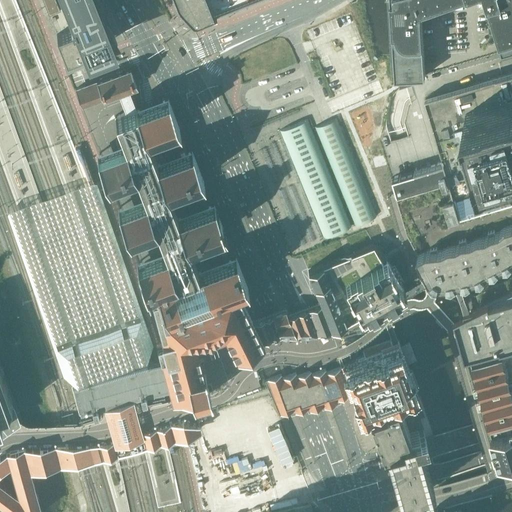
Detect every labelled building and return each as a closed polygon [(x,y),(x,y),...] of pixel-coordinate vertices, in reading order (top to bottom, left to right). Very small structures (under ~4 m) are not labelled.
[(55,0),(42,0),(49,15),(60,11),(55,0)] [(66,0),(77,26),(57,34),(64,53),(66,57),(97,45),(108,33),(110,31),(110,29),(109,26),(108,24),(106,23),(103,23),(103,22),(104,21),(102,18),(101,19),(99,13),(100,12),(100,11),(99,11),(99,10),(104,8),(99,0),(66,0)] [(179,5),(190,16),(191,17),(193,18),(195,18),(196,18),(202,16),(202,15),(208,13),(210,12),(216,10),(218,9),(224,7),(226,6),(225,6),(232,3),(232,4),(233,3),(239,0),(240,1),(241,0),(176,0),(176,1),(178,3),(179,5)] [(511,48),(511,0),(394,0),(390,1),(395,77),(400,77),(400,82),(402,82),(414,78),(414,76),(425,76),(421,11),(451,0),(487,0),(500,43),(502,51),(511,48)] [(70,26),(67,19),(53,24),(55,32),(70,26)] [(137,85),(130,67),(96,80),(96,79),(75,87),(82,106),(103,99),(103,98),(137,85)] [(419,242),(431,268),(435,271),(439,273),(447,276),(467,271),(485,265),(511,253),(511,72),(425,98),(444,162),(391,178),(419,242)] [(179,124),(168,95),(167,95),(167,96),(136,107),(125,111),(114,116),(121,134),(122,134),(125,143),(98,153),(97,152),(96,152),(108,183),(109,182),(108,181),(136,171),(145,196),(119,206),(118,205),(117,206),(129,236),(130,236),(129,235),(156,225),(165,250),(137,261),(137,260),(136,260),(148,291),(148,290),(150,289),(162,333),(161,334),(162,340),(156,341),(160,354),(161,354),(163,360),(171,391),(172,395),(177,394),(177,395),(192,391),(192,393),(201,391),(198,381),(215,378),(201,333),(213,328),(227,322),(240,350),(263,339),(263,338),(253,320),(237,287),(246,283),(246,285),(247,284),(243,274),(235,253),(235,255),(197,269),(188,244),(224,230),(224,231),(225,230),(214,200),(213,201),(177,215),(168,190),(202,177),(202,178),(203,178),(192,147),(191,147),(191,148),(157,161),(147,136),(178,124),(178,125),(179,124)] [(336,117),(317,124),(354,223),(374,216),(358,174),(359,173),(357,169),(356,169),(336,117)] [(323,237),(349,227),(351,226),(307,119),(283,129),(279,130),(323,237)] [(353,318),(371,307),(397,292),(399,290),(402,288),(395,276),(385,258),(381,260),(380,258),(379,257),(372,243),(308,269),(331,324),(332,327),(338,326),(353,318)] [(511,281),(488,295),(474,302),(455,313),(485,423),(489,438),(497,468),(511,463),(511,281)] [(311,305),(306,307),(315,332),(331,326),(322,303),(311,305)] [(296,310),(288,313),(296,333),(315,332),(306,307),(296,310)] [(286,308),(272,313),(280,332),(296,333),(288,313),(286,308)] [(269,314),(264,316),(271,335),(280,332),(272,313),(269,314)] [(264,316),(253,320),(263,338),(271,335),(264,316)] [(400,344),(399,342),(396,343),(392,344),(390,340),(363,350),(364,355),(358,357),(345,362),(344,362),(346,366),(341,368),(339,362),(326,367),(325,364),(311,369),(311,367),(308,366),(296,370),(295,367),(282,372),(280,369),(269,373),(268,373),(264,375),(278,409),(283,407),(293,404),(294,407),(302,404),(308,402),(309,405),(315,403),(323,400),(323,402),(334,398),(337,397),(336,394),(343,391),(350,388),(349,387),(354,385),(355,389),(355,390),(358,396),(357,396),(357,397),(358,396),(360,402),(360,403),(361,403),(364,402),(390,392),(393,391),(394,391),(400,389),(401,389),(407,386),(407,387),(407,386),(408,386),(411,385),(418,383),(411,365),(408,366),(405,358),(400,344)] [(151,396),(171,391),(163,360),(159,361),(158,359),(87,377),(73,381),(80,408),(100,402),(103,409),(120,404),(136,400),(134,393),(149,389),(151,396)] [(0,424),(17,418),(16,418),(15,414),(15,413),(14,413),(10,401),(11,401),(11,400),(10,398),(12,398),(9,391),(7,391),(6,388),(8,387),(4,377),(2,377),(1,374),(3,373),(0,365),(0,424)] [(390,392),(364,402),(381,449),(387,448),(390,458),(397,484),(401,498),(429,490),(426,477),(418,450),(415,440),(420,439),(426,438),(424,430),(418,431),(418,432),(407,435),(395,403),(412,397),(413,400),(419,397),(419,398),(416,390),(413,391),(393,399),(392,399),(390,392)] [(186,412),(177,414),(172,416),(176,433),(182,432),(204,426),(202,420),(186,412)] [(176,433),(172,416),(164,418),(158,421),(162,437),(169,435),(176,433)] [(162,437),(158,421),(144,426),(148,441),(162,437)] [(148,441),(144,426),(123,432),(126,446),(148,441)] [(105,452),(126,446),(123,432),(102,438),(105,452)] [(45,507),(32,458),(62,457),(58,439),(41,434),(13,437),(0,441),(0,494),(7,500),(22,511),(25,511),(34,508),(45,507)] [(105,452),(102,438),(91,438),(68,439),(72,456),(96,453),(105,452)] [(71,454),(61,454),(65,472),(75,471),(71,454)] [(159,505),(180,501),(172,457),(151,461),(159,505)] [(115,478),(115,489),(125,489),(125,478),(115,478)]
